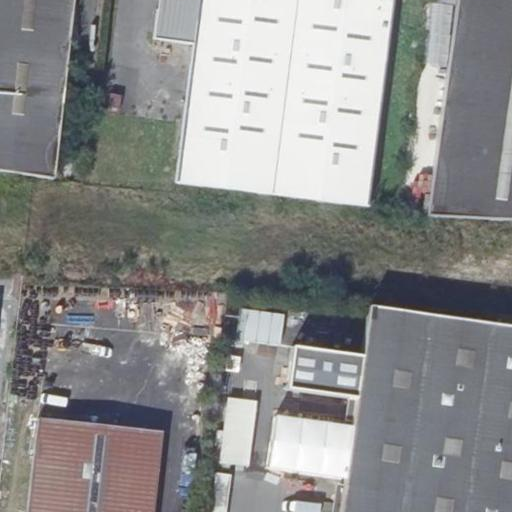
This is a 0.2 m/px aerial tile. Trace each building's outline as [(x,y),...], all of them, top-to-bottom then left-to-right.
[(0,0),(0,175),(52,181),(73,0),(0,0)] [(160,0),(154,42),(195,48),(201,3),(181,0),(160,0)] [(201,0),(201,3),(195,48),(180,160),(177,183),(366,208),(386,65),(394,0),(201,0)] [(511,0),(457,0),(427,218),(511,222),(511,0)] [(511,511),(511,328),(367,307),(360,357),(291,347),(285,390),(354,400),(337,511),(511,511)] [(243,340),(279,345),(283,315),(248,310),(243,340)] [(252,464),(255,398),(226,396),(223,463),(252,464)] [(154,511),(163,433),(39,418),(28,511),(154,511)]
